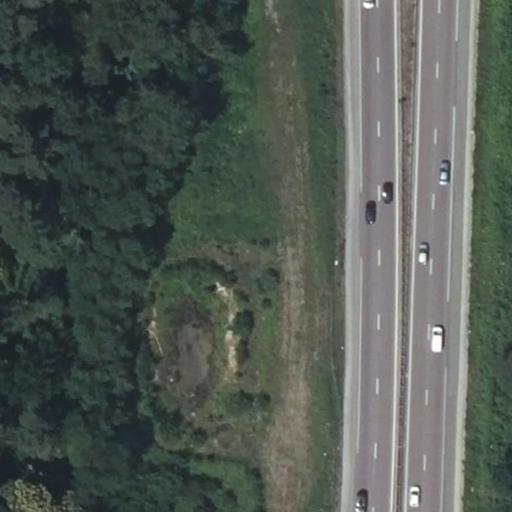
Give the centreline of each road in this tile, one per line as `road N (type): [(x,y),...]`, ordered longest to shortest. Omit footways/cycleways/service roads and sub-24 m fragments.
road 1 (trunk): [(420,511),(437,0)]
road 2 (trunk): [(368,0),(363,511)]
